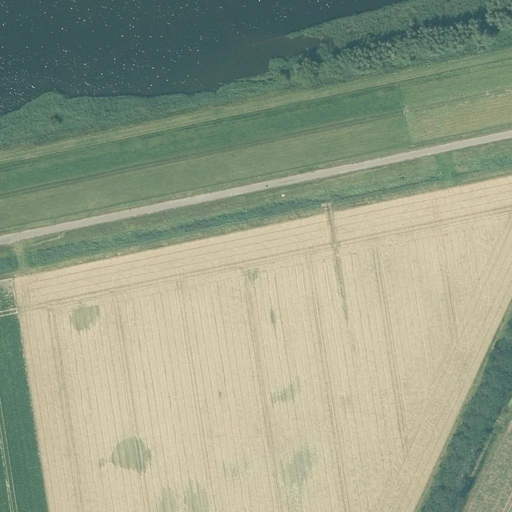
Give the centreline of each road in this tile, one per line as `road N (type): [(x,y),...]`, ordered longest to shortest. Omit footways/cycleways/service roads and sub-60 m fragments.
road 1 (tertiary): [(0,241),(511,134)]
road 2 (unclassified): [(444,511),(511,365)]
